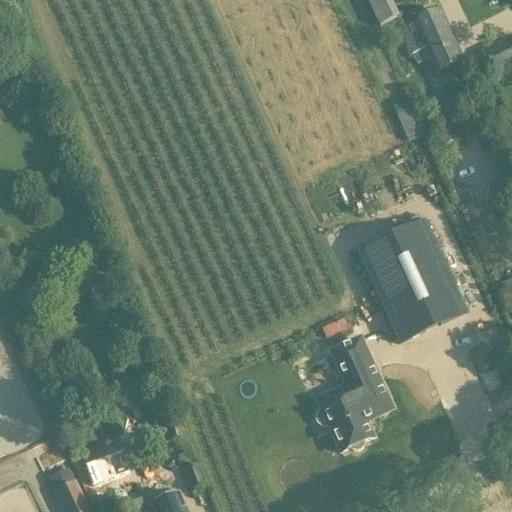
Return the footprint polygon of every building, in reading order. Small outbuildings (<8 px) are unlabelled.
[(366,0),(378,27),(396,20),(387,0),(366,0)] [(437,76),(462,65),(439,13),(401,31),(413,56),(425,51),(437,76)] [(481,53),(493,77),(511,67),(511,42),(510,38),(481,53)] [(426,225),(360,255),(403,348),(469,318),(426,225)] [(317,421),(317,422),(317,423),(318,423),(318,424),(318,425),(319,426),(319,427),(320,427),(320,428),(321,428),(322,428),(323,429),(324,429),(325,429),(326,429),(327,429),(330,427),(342,455),(352,451),(353,452),(354,453),(355,453),(356,454),(357,454),(358,454),(359,454),(360,454),(361,453),(362,453),(362,452),(363,452),(363,451),(364,451),(364,450),(365,449),(365,448),(365,447),(365,446),(365,445),(373,441),(365,424),(392,412),(360,342),(333,355),(352,395),(321,410),(324,414),(321,416),(320,416),(319,417),(318,418),(318,419),(318,420),(317,420),(317,421)] [(178,415),(159,422),(168,446),(186,439),(178,415)] [(123,454),(84,469),(92,489),(131,474),(123,454)] [(183,473),(192,497),(206,491),(196,466),(183,473)] [(88,511),(75,485),(54,495),(61,511),(88,511)] [(120,511),(142,511),(144,511),(145,511),(138,495),(117,504),(120,511)] [(184,511),(179,498),(151,509),(152,511),(184,511)]
